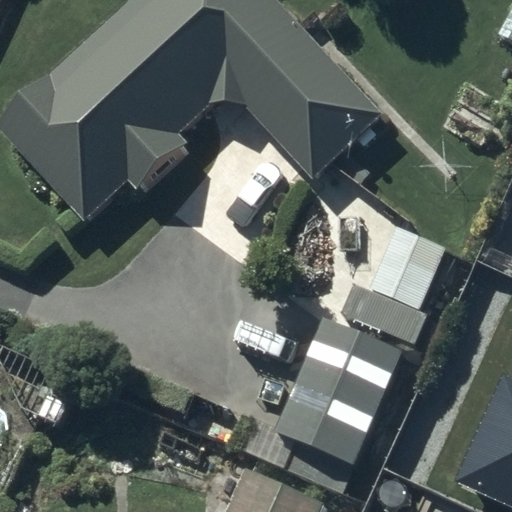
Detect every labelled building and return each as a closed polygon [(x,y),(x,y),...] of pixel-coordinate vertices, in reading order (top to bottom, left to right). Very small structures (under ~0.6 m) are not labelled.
[(131,0),(0,124),(0,128),(87,222),(212,103),(243,104),(313,181),(384,115),(278,0),(131,0)] [(449,271),(399,248),(372,306),(423,329),(449,271)] [(403,351),(325,318),(276,431),(352,465),(403,351)] [(511,379),(503,375),(456,481),(511,506),(511,379)] [(244,471),(226,511),(319,511),(322,506),(244,471)]
